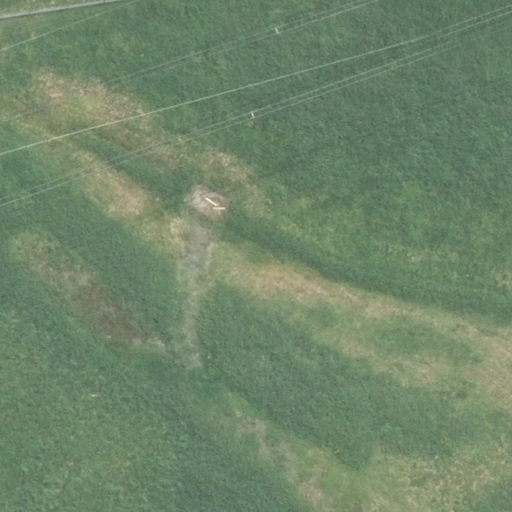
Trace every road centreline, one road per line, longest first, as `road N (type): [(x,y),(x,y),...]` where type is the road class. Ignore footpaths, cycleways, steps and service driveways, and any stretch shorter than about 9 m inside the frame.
road 1 (track): [(347,511),(21,234)]
road 2 (track): [(193,383),(207,204)]
